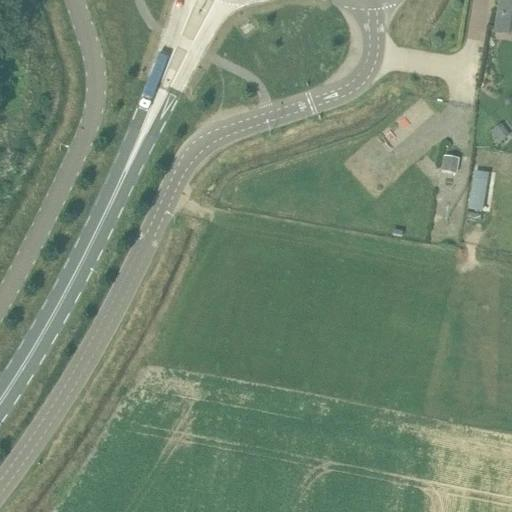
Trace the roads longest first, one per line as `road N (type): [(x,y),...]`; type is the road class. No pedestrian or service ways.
road 1 (tertiary): [(0,487),(102,330),(190,155),(212,138),(347,90),(374,56),(377,0)]
road 2 (unclassified): [(77,0),(96,69),(95,111),(0,302)]
road 3 (primary): [(153,114),(74,276),(0,401)]
road 4 (primary): [(153,114),(229,0)]
